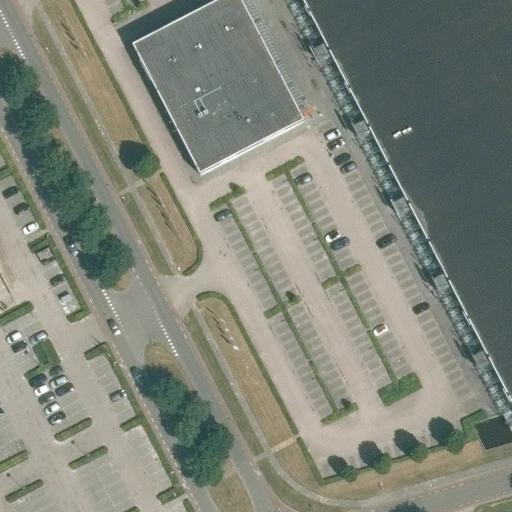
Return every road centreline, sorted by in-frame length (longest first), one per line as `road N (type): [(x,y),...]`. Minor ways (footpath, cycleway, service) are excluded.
road 1 (unclassified): [(265,511),(2,0)]
road 2 (unclassified): [(0,111),(207,511)]
road 3 (unclassified): [(395,511),(511,479)]
